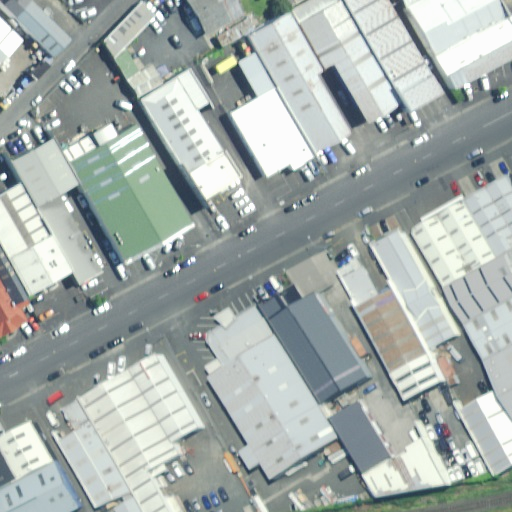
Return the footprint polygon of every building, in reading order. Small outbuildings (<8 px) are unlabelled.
[(0,0),(0,18),(40,58),(59,39),(20,0),(0,0)] [(235,0),(186,0),(205,34),(243,13),(235,0)] [(300,0),(279,11),(314,73),(327,66),(359,125),(388,109),(330,0),(300,0)] [(330,0),(388,109),(390,114),(432,92),(383,0),(330,0)] [(391,0),(397,9),(412,0),(391,0)] [(511,46),(486,0),(434,0),(427,4),(424,0),(413,0),(397,9),(441,92),(511,53),(511,46)] [(145,16),(132,4),(95,41),(107,53),(145,16)] [(308,76),(314,73),(279,11),(237,34),(246,54),(300,156),(340,135),(308,76)] [(0,55),(9,47),(0,37),(0,55)] [(300,156),(246,54),(228,64),(247,100),(221,113),(255,177),(281,164),(284,169),(302,160),(300,156)] [(225,184),(186,112),(198,106),(181,74),(160,85),(132,100),(189,203),(225,184)] [(130,128),(57,166),(111,267),(183,229),(130,128)] [(95,270),(55,194),(68,187),(44,141),(2,163),(66,285),(95,270)] [(504,179),(511,195),(511,168),(501,174),(504,179)] [(460,202),(491,262),(511,250),(511,195),(504,179),(460,202)] [(59,274),(11,185),(0,190),(0,272),(14,298),(59,274)] [(412,227),(443,286),(491,262),(460,202),(412,227)] [(397,230),(367,245),(390,290),(421,351),(451,336),(397,230)] [(511,250),(491,262),(443,286),(461,321),(511,295),(503,279),(511,275),(511,250)] [(359,266),(335,278),(386,378),(400,371),(425,358),(421,351),(390,290),(375,298),(359,266)] [(267,303),(328,404),(374,376),(323,291),(299,306),(289,290),(267,303)] [(511,295),(461,321),(496,390),(511,421),(511,295)] [(0,330),(14,323),(0,296),(0,330)] [(255,469),(266,462),(278,480),(294,470),(294,471),(347,437),(325,402),(262,302),(219,327),(214,337),(225,356),(209,366),(215,376),(256,444),(244,451),(255,469)] [(154,356),(125,371),(164,446),(194,430),(154,356)] [(125,371),(77,397),(128,492),(138,511),(171,511),(150,471),(172,459),(164,446),(125,371)] [(511,421),(496,390),(455,411),(489,479),(511,466),(511,421)] [(77,397),(57,407),(70,432),(55,440),(92,511),(128,492),(77,397)] [(366,398),(338,417),(371,473),(399,454),(366,398)] [(0,436),(0,487),(50,462),(28,422),(0,436)] [(431,438),(371,473),(385,496),(456,480),(431,438)] [(67,511),(74,509),(50,462),(0,487),(0,511),(67,511)]
